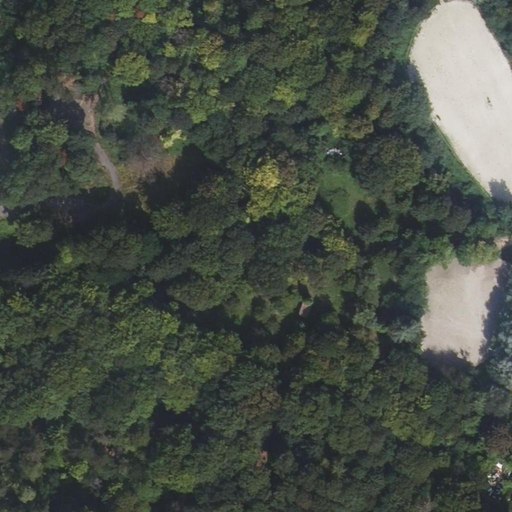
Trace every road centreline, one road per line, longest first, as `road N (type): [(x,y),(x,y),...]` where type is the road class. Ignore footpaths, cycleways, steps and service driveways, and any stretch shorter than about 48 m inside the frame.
road 1 (unclassified): [(0,292),(125,284),(364,247),(511,242)]
road 2 (track): [(110,285),(277,404),(496,511)]
road 3 (track): [(172,0),(511,222)]
road 4 (residential): [(0,213),(77,214),(114,199),(109,166),(69,128),(42,116),(0,118)]
